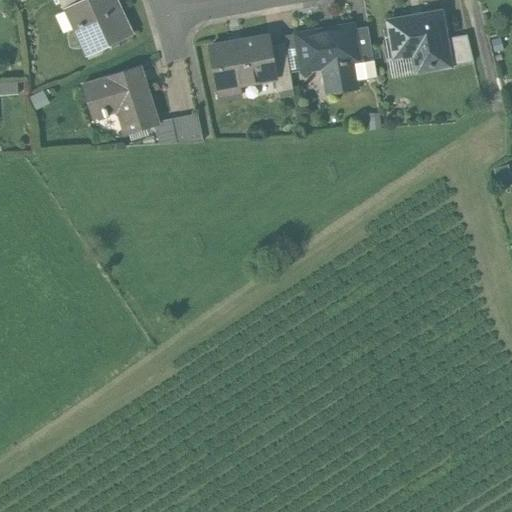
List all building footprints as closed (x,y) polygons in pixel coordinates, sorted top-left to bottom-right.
[(115,0),(85,0),(65,9),(75,29),(87,23),(99,50),(131,35),(115,0)] [(421,19),(387,25),(394,60),(417,55),(420,70),(451,65),(446,40),(441,13),(421,16),(421,19)] [(367,27),(352,29),(357,61),(373,59),(367,27)] [(323,31),(295,36),(301,72),(327,67),(332,93),(357,89),(352,62),(357,61),(352,29),(351,28),(324,33),(323,31)] [(267,37),(211,46),(218,91),(275,81),(267,37)] [(467,37),(446,40),(451,65),(452,67),(473,64),(467,37)] [(136,68),(82,85),(93,119),(104,115),(105,118),(108,117),(107,112),(125,106),(128,115),(120,117),(126,134),(154,125),(158,124),(157,122),(146,88),(142,89),(136,68)] [(16,82),(0,83),(0,96),(17,95),(16,82)] [(197,114),(172,119),(176,143),(203,142),(197,114)] [(172,119),(157,122),(158,124),(154,125),(160,145),(176,143),(172,119)]
